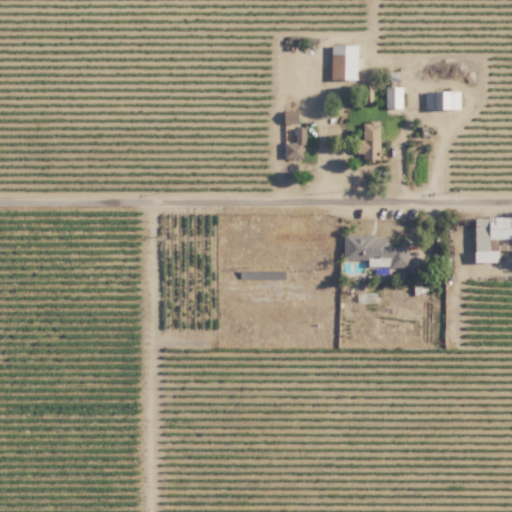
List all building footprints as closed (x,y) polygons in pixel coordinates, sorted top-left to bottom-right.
[(358,45),(332,44),(331,79),(358,80),(358,45)] [(403,87),(385,86),(385,108),(402,108),(403,87)] [(460,91),(424,92),(425,109),(460,109),(460,91)] [(379,122),(363,123),(364,159),(380,159),(379,122)] [(303,158),(302,137),(295,137),(295,143),(284,143),(284,158),(303,158)] [(511,217),(475,218),(476,261),(498,261),(498,251),(490,251),(490,240),(511,239),(511,217)] [(344,259),(368,259),(368,267),(409,266),(408,241),(388,242),(387,235),(343,236),(344,259)]
